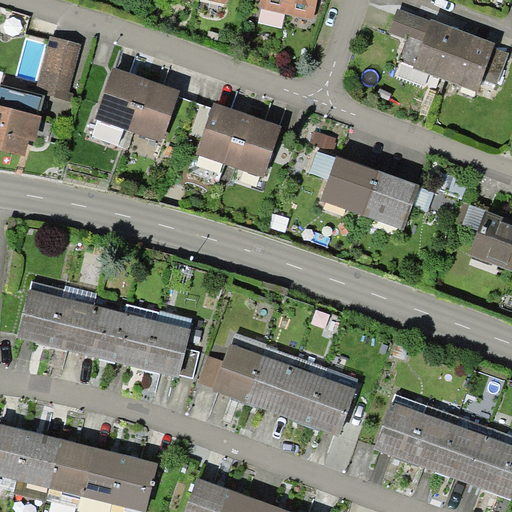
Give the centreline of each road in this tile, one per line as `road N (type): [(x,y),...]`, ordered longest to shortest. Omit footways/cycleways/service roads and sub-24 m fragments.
road 1 (secondary): [(0,192),(195,236),(511,352)]
road 2 (residential): [(0,384),(109,402),(411,511)]
road 3 (residential): [(17,0),(325,100)]
road 4 (residential): [(325,100),(511,170)]
